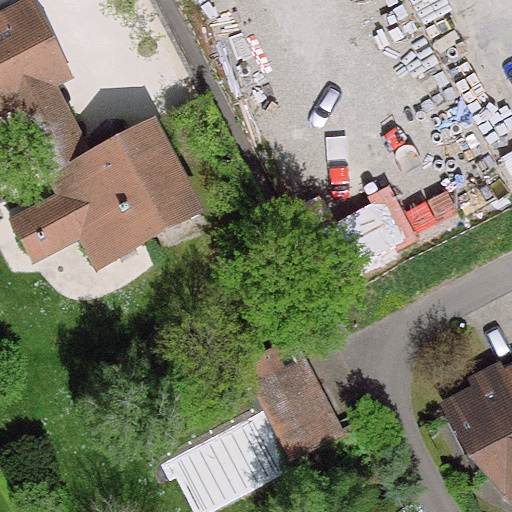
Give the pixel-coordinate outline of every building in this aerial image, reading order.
[(0,24),(0,112),(63,80),(30,17),(3,30),(0,24)] [(41,167),(94,269),(183,223),(195,217),(148,126),(68,168),(61,156),(41,167)] [(50,214),(47,208),(13,226),(26,253),(45,242),(34,223),(50,214)] [(286,348),(260,362),(306,451),(333,436),(331,434),(329,430),(308,441),(292,408),(312,396),(286,348)] [(511,379),(501,385),(450,412),(482,474),(511,492),(511,379)] [(292,408),(308,441),(329,430),(312,396),(292,408)]
